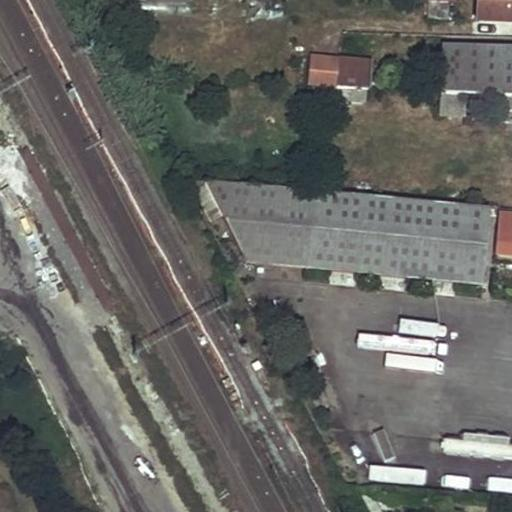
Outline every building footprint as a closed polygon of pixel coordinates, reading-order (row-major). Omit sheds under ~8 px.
[(511,0),(478,0),(478,22),(511,22),(511,0)] [(511,49),(442,48),(441,92),(511,92),(511,49)] [(338,61),(313,57),(310,83),(336,86),(338,61)] [(371,60),(339,58),(338,61),(336,86),(335,87),(369,89),(371,60)] [(302,270),(311,191),(198,179),(241,264),(302,270)] [(487,207),(311,191),(302,270),(479,285),(487,207)] [(511,215),(499,214),(496,244),(511,245),(511,215)]
